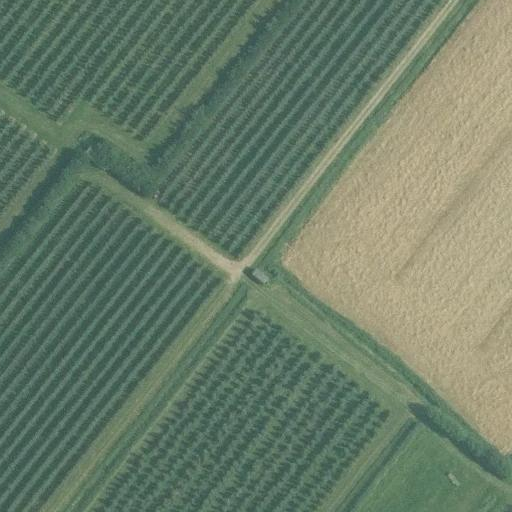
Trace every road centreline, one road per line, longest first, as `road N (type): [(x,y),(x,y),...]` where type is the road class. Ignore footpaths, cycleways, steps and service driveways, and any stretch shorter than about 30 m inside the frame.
road 1 (track): [(110,179),(420,415),(511,495)]
road 2 (track): [(237,272),(452,0)]
